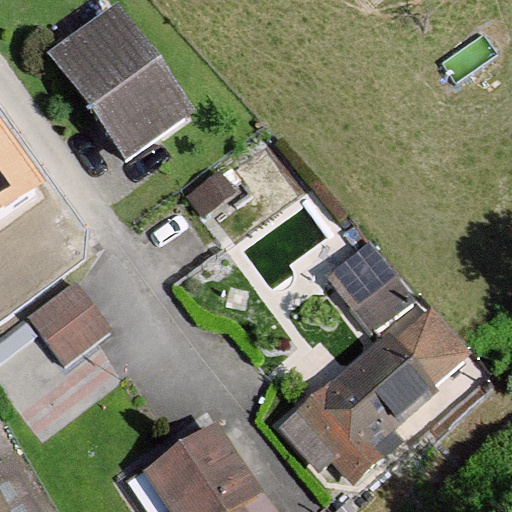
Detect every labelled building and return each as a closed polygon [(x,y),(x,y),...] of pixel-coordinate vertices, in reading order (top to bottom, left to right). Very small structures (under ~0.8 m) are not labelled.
[(115,12),(51,54),(125,164),(195,117),(115,12)] [(0,222),(41,195),(0,132),(0,222)] [(367,336),(413,301),(372,246),(325,281),(367,336)] [(110,330),(71,284),(24,322),(63,369),(110,330)] [(430,316),(401,344),(439,383),(468,355),(430,316)] [(390,330),(282,432),(322,474),(331,466),(357,493),(425,430),(413,418),(445,388),(439,383),(401,344),(390,330)] [(270,511),(209,428),(142,478),(166,511),(270,511)]
